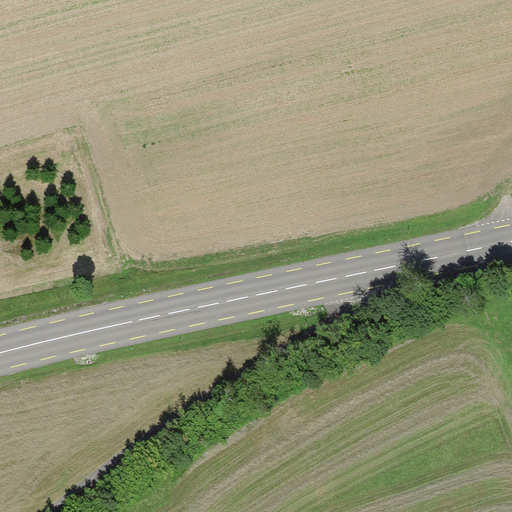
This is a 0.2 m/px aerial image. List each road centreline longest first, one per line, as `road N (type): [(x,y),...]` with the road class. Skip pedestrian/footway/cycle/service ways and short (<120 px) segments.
road 1 (primary): [(0,354),(511,242)]
road 2 (track): [(54,511),(180,412),(292,339),(355,276)]
